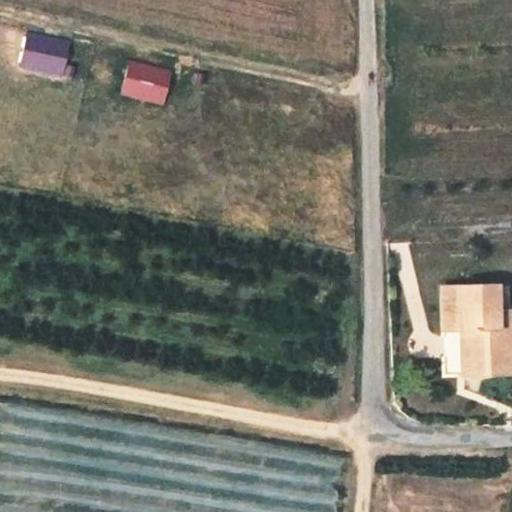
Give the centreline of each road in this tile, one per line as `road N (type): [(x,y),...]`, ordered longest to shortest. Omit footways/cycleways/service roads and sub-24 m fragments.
road 1 (unclassified): [(371,0),(370,430)]
road 2 (track): [(370,430),(0,377)]
road 3 (unclassified): [(511,437),(370,430)]
